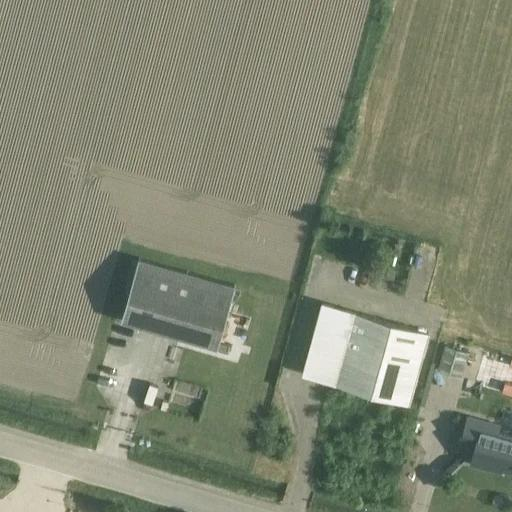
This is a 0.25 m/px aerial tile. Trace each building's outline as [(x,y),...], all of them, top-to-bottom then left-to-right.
[(139,258),(127,301),(121,320),(218,347),(235,285),(139,258)] [(388,267),(385,278),(394,280),(397,269),(388,267)] [(322,304),(309,353),(303,372),(409,401),(428,333),(322,304)] [(491,358),(445,345),(430,398),(475,412),(491,358)] [(491,465),(511,470),(511,438),(497,434),(499,427),(467,419),(466,423),(461,442),(475,446),(471,463),(490,468),(491,465)]
